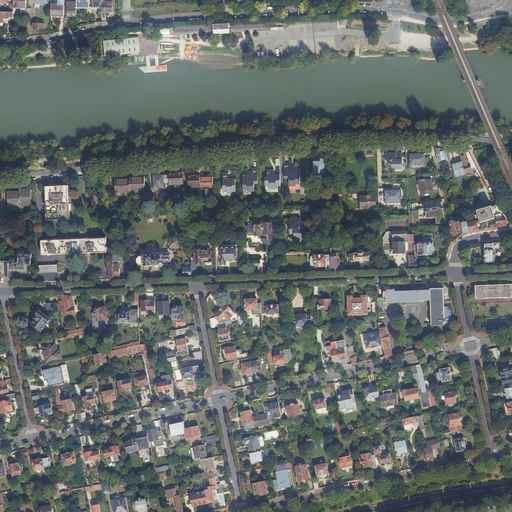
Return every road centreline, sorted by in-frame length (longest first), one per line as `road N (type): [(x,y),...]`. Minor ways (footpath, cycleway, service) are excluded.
road 1 (residential): [(511,144),(331,137),(0,174)]
road 2 (residential): [(0,43),(217,12),(395,9)]
road 3 (residential): [(455,274),(195,284)]
road 4 (tertiary): [(470,346),(219,400)]
road 5 (residential): [(246,511),(494,459)]
road 6 (residential): [(195,284),(1,291)]
road 7 (tertiary): [(219,400),(34,440)]
road 8 (residential): [(34,440),(1,291)]
